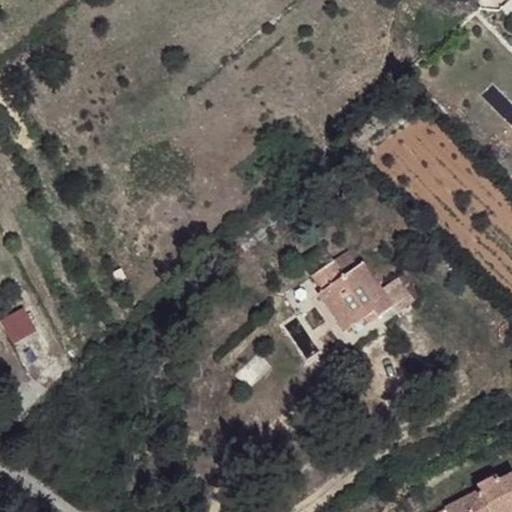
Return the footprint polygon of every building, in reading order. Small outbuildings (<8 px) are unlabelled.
[(327,295),(324,298),(329,307),(373,273),(369,267),(361,271),(351,258),(317,280),(327,295)] [(373,273),(329,307),(351,336),(370,325),(379,319),(383,326),(400,314),(373,273)] [(316,304),(322,314),(329,307),(324,298),(316,304)] [(329,307),(322,314),(341,343),(351,336),(329,307)] [(0,319),(0,320),(11,344),(36,331),(24,308),(0,319)] [(379,319),(370,325),(375,332),(383,326),(379,319)] [(485,501),(462,511),(511,511),(511,487),(504,492),(502,486),(483,495),(485,501)]
